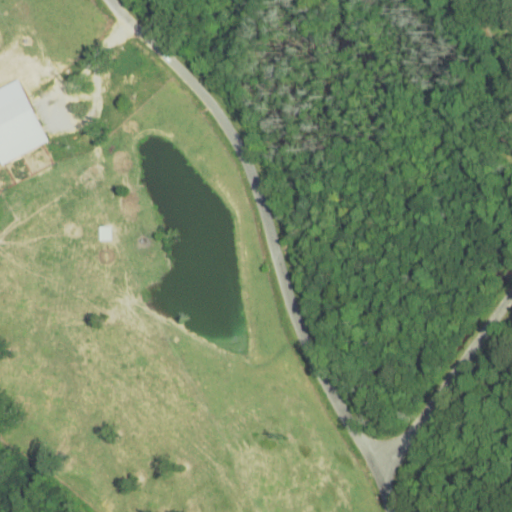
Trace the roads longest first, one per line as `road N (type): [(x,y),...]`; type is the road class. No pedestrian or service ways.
road 1 (residential): [(388,511),(373,466),(300,333),(236,144),(193,84),(108,0)]
road 2 (residential): [(373,466),(414,434),(511,294)]
